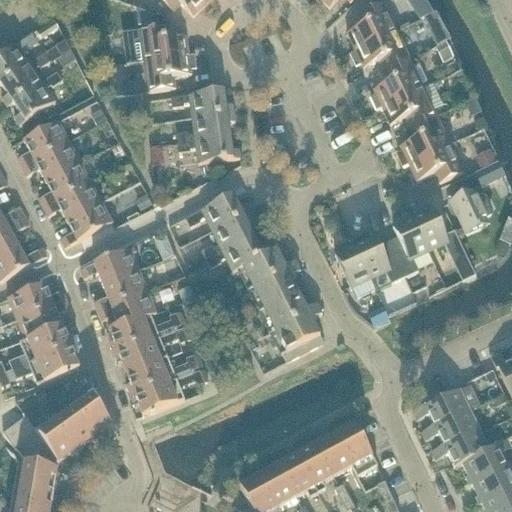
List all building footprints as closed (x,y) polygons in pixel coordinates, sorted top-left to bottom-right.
[(193,21),(207,8),(199,0),(155,0),(172,17),(181,8),(193,21)] [(316,0),(330,12),(340,0),(342,0),(351,7),(356,0),(316,0)] [(355,56),(396,36),(383,8),(358,19),(361,26),(358,27),(357,31),(358,33),(347,38),(355,56)] [(156,20),(137,13),(139,28),(157,26),(156,20)] [(53,24),(31,39),(35,45),(57,32),(53,24)] [(143,67),(188,60),(186,41),(168,44),(167,32),(139,36),(143,67)] [(442,35),(433,40),(438,50),(447,46),(442,35)] [(385,76),(410,64),(396,36),(355,56),(349,59),(355,72),(361,69),(363,73),(379,66),(385,76)] [(0,87),(28,68),(20,56),(25,53),(26,55),(36,47),(35,45),(31,39),(0,59),(0,87)] [(445,49),(436,53),(443,67),(452,63),(445,49)] [(38,73),(49,66),(58,59),(53,51),(43,58),(28,68),(0,87),(0,88),(7,99),(1,103),(6,112),(12,108),(12,107),(41,87),(40,87),(32,75),(37,71),(38,73)] [(194,60),(188,60),(143,67),(148,98),(175,94),(174,82),(191,80),(190,75),(196,74),(194,60)] [(375,115),(382,112),(423,93),(410,64),(385,76),(390,87),(373,95),(376,99),(369,103),(375,115)] [(113,102),(127,100),(123,69),(112,71),(109,71),(113,102)] [(12,107),(12,108),(20,119),(14,123),(19,130),(53,107),(45,94),(50,91),(51,92),(61,86),(55,77),(40,87),(41,87),(12,107)] [(411,133),(436,121),(423,93),(382,112),(390,130),(406,122),(411,133)] [(192,123),(232,118),(231,110),(224,111),(222,96),(170,103),(171,113),(183,111),(183,108),(190,108),(192,123)] [(56,119),(62,133),(83,124),(76,110),(56,119)] [(106,125),(100,114),(91,119),(98,130),(106,125)] [(176,149),(228,142),(227,128),(233,127),(232,118),(192,123),(194,139),(187,140),(187,138),(175,139),(176,149)] [(408,169),(450,150),(436,121),(411,133),(416,144),(400,152),(402,156),(398,158),(397,160),(403,172),(408,169)] [(484,122),(474,126),(478,135),(488,131),(484,122)] [(67,147),(57,127),(57,126),(22,144),(28,156),(15,163),(20,172),(67,147)] [(228,142),(176,149),(177,159),(189,157),(189,154),(196,153),(198,169),(238,163),(237,154),(230,155),(228,142)] [(43,185),(78,167),(67,147),(20,172),(25,181),(37,175),(43,185)] [(450,150),(408,169),(417,187),(433,179),(438,190),(463,178),(450,150)] [(119,151),(112,155),(117,164),(124,160),(119,151)] [(151,170),(161,168),(159,152),(149,154),(151,170)] [(496,167),(491,157),(476,164),(481,174),(496,167)] [(41,212),(88,187),(78,167),(43,185),(49,197),(37,204),(41,212)] [(498,169),(475,180),(481,193),(504,182),(498,169)] [(64,226),(99,207),(88,187),(41,212),(46,221),(58,215),(64,226)] [(471,197),(451,206),(467,239),(487,230),(484,223),(490,220),(492,215),(485,201),(480,199),(474,202),(471,197)] [(146,199),(135,205),(141,215),(151,209),(146,199)] [(238,212),(232,200),(184,223),(188,233),(200,227),(199,225),(204,223),(211,236),(248,217),(244,209),(238,212)] [(57,244),(62,253),(110,228),(99,207),(64,226),(69,237),(57,244)] [(0,233),(24,221),(19,212),(1,222),(0,219),(0,233)] [(455,234),(445,239),(433,214),(413,224),(428,256),(448,246),(452,255),(450,256),(454,264),(466,258),(455,234)] [(204,264),(252,241),(246,229),(252,226),(248,217),(211,236),(217,250),(212,252),(211,250),(200,255),(204,264)] [(11,240),(28,231),(29,230),(24,221),(0,233),(0,259),(17,250),(11,240)] [(491,223),(491,243),(505,242),(505,223),(491,223)] [(413,263),(428,256),(413,224),(393,233),(398,245),(389,249),(405,283),(419,276),(413,263)] [(375,242),(370,244),(368,239),(353,246),(355,251),(370,283),(386,276),(392,289),(405,283),(389,249),(380,253),(375,242)] [(231,277),(238,274),(275,255),(271,247),(258,254),(252,241),(204,264),(209,273),(220,268),(219,266),(224,263),(231,277)] [(162,249),(151,252),(158,276),(169,273),(162,249)] [(0,286),(46,261),(41,252),(23,261),(17,250),(0,259),(0,286)] [(350,293),(370,283),(355,251),(334,261),(350,293)] [(101,291),(137,276),(129,254),(79,274),(83,284),(96,278),(101,291)] [(283,271),(281,266),(275,255),(238,274),(248,295),(296,271),(294,265),(283,271)] [(288,282),(299,277),(296,271),(248,295),(259,316),(296,298),(288,282)] [(97,316),(145,296),(137,276),(101,291),(106,302),(93,308),(97,316)] [(64,305),(61,297),(60,295),(48,300),(43,289),(7,303),(15,324),(64,305)] [(195,307),(189,292),(178,296),(184,311),(195,307)] [(149,320),(150,321),(155,319),(145,296),(97,316),(100,326),(114,320),(118,331),(119,333),(149,320)] [(318,314),(315,308),(304,314),(296,298),(259,316),(270,338),(318,314)] [(56,319),(68,314),(64,305),(15,324),(24,346),(60,330),(56,319)] [(368,319),(374,332),(388,325),(382,313),(368,319)] [(310,325),(321,320),(318,314),(270,338),(284,367),(321,348),(310,325)] [(116,358),(185,331),(180,318),(169,323),(170,326),(154,333),(150,321),(149,320),(119,333),(118,331),(112,334),(118,348),(113,350),(116,358)] [(11,376),(69,352),(60,330),(24,346),(19,348),(24,360),(7,367),(11,376)] [(130,378),(166,363),(161,351),(177,344),(179,348),(190,343),(185,331),(116,358),(119,366),(124,364),(130,378)] [(36,391),(72,377),(67,363),(72,360),(69,352),(11,376),(11,377),(4,379),(0,380),(0,393),(9,390),(8,389),(31,379),(36,391)] [(511,367),(505,371),(499,359),(491,363),(497,375),(498,374),(511,404),(511,367)] [(133,401),(202,373),(197,360),(185,364),(187,368),(171,374),(166,363),(130,378),(134,390),(129,392),(133,401)] [(142,407),(147,419),(183,404),(178,393),(194,386),(195,390),(207,385),(202,373),(133,401),(136,409),(142,407)] [(69,412),(93,444),(112,431),(101,416),(106,412),(93,395),(69,412)] [(436,433),(470,416),(460,395),(426,412),(425,411),(412,417),(416,426),(429,419),(434,430),(436,433)] [(507,409),(504,402),(493,407),(495,414),(507,409)] [(76,456),(93,444),(69,412),(53,423),(76,456)] [(445,453),(480,436),(470,416),(436,433),(434,430),(422,436),(426,445),(438,439),(444,450),(445,453)] [(35,436),(36,435),(26,422),(3,438),(10,448),(6,452),(18,469),(57,475),(58,469),(35,436)] [(58,469),(76,456),(53,423),(36,435),(35,436),(58,469)] [(357,482),(357,481),(358,483),(378,472),(354,429),(335,440),(352,473),(357,482)] [(461,470),(489,455),(480,436),(445,453),(444,450),(431,456),(436,466),(448,460),(455,473),(461,470)] [(334,483),(352,473),(335,440),(316,450),(334,483)] [(507,471),(505,469),(500,458),(511,452),(507,445),(495,451),(495,452),(489,455),(461,470),(467,481),(465,482),(469,490),(471,489),(507,471)] [(323,489),(334,483),(316,450),(297,460),(318,499),(326,495),(323,489)] [(310,504),(318,499),(297,460),(278,471),(296,504),(307,498),(310,504)] [(511,492),(511,481),(510,477),(511,476),(511,465),(505,469),(507,471),(471,489),(476,501),(474,502),(478,509),(480,508),(511,492)] [(53,498),(57,475),(18,469),(14,491),(53,498)] [(276,511),(279,511),(296,504),(278,471),(259,481),(276,511)] [(276,511),(259,481),(239,492),(249,511),(276,511)] [(452,510),(466,500),(457,486),(442,497),(452,510)] [(377,491),(386,511),(396,511),(385,487),(377,491)] [(341,506),(349,502),(343,490),(335,495),(341,506)] [(50,511),(53,498),(14,491),(10,511),(50,511)] [(511,511),(511,492),(480,508),(482,511),(511,511)] [(354,511),(349,502),(341,506),(344,511),(354,511)]
